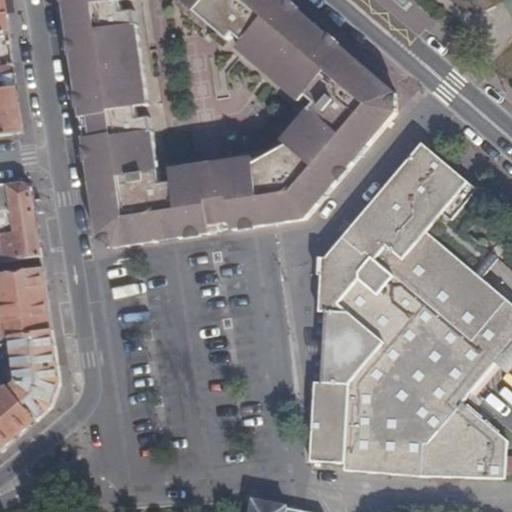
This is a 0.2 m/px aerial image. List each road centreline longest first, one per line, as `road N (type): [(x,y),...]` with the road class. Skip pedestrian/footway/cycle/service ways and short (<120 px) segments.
road 1 (residential): [(115,446),(121,495),(285,479),(511,507)]
road 2 (residential): [(58,156),(93,398)]
road 3 (secondary): [(511,140),(348,0)]
road 4 (residential): [(31,0),(58,156)]
road 5 (residential): [(0,498),(115,446)]
road 6 (residential): [(93,398),(0,483)]
